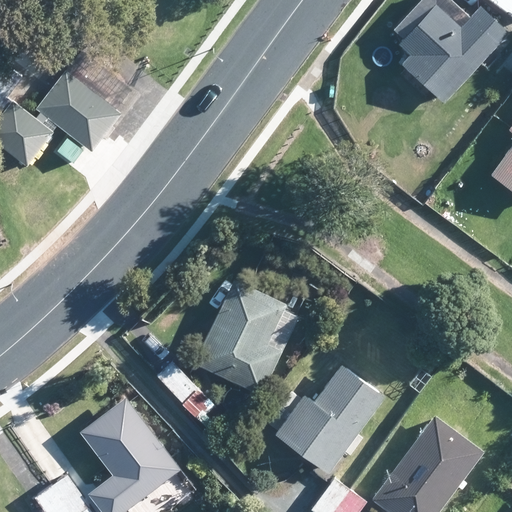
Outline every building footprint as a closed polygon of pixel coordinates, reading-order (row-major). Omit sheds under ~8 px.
[(508,28),(479,0),(460,21),(436,0),(431,0),(397,38),(409,49),(401,59),(443,97),(476,62),(493,44),(508,28)] [(511,5),(511,0),(493,0),(508,11),(511,5)] [(72,74),(67,71),(37,108),(41,111),(36,118),(8,96),(20,81),(3,69),(0,72),(0,109),(4,112),(0,117),(0,145),(28,167),(55,132),(53,131),(58,124),(93,152),(107,133),(122,114),(117,109),(132,89),(103,66),(91,82),(75,69),(72,74)] [(511,119),(509,125),(511,126),(511,138),(490,169),(511,184),(511,119)] [(194,358),(208,365),(262,389),(299,312),(284,305),(287,298),(233,273),(194,358)] [(212,400),(189,375),(172,357),(156,372),(196,415),(212,400)] [(342,450),(385,391),(340,358),(312,397),(302,389),(274,428),(279,432),(329,468),(342,450)] [(88,490),(104,511),(116,511),(181,464),(127,393),(81,427),(113,471),(88,490)] [(434,511),(484,446),(434,409),(372,495),(394,511),(434,511)] [(499,456),(490,468),(499,474),(507,462),(499,456)] [(93,511),(88,503),(89,502),(67,470),(51,481),(46,485),(34,493),(48,511),(93,511)] [(355,511),(367,498),(335,474),(334,473),(329,479),(327,482),(310,504),(320,511),(355,511)]
